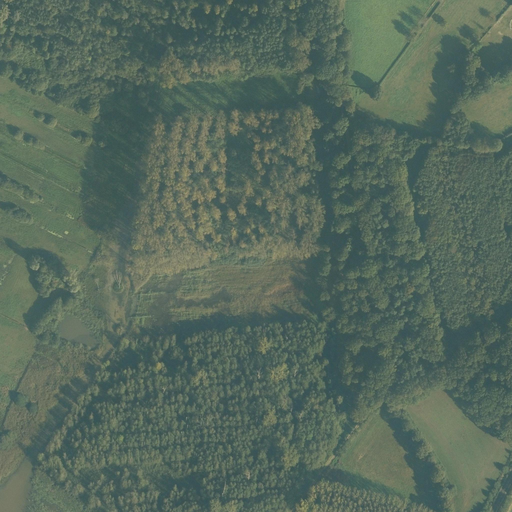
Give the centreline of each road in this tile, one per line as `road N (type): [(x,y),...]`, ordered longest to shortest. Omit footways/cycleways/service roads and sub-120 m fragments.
road 1 (track): [(309,0),(347,116),(388,391)]
road 2 (track): [(146,148),(0,71)]
road 3 (track): [(388,391),(295,511)]
road 4 (track): [(388,391),(511,326)]
